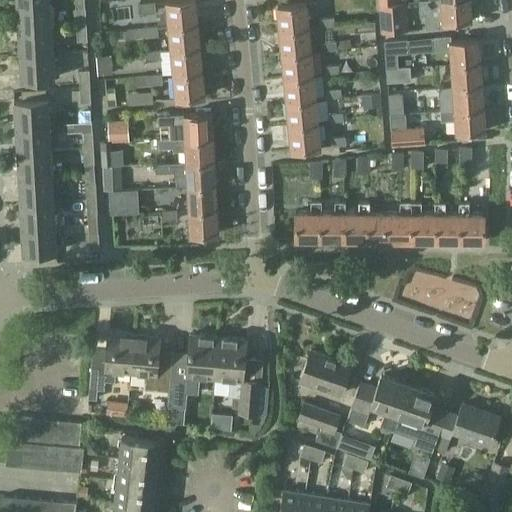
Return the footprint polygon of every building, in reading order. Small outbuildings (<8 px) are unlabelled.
[(170,26),(198,24),(195,0),(185,0),(167,2),(170,26)] [(469,0),(443,0),(441,0),(429,1),(430,11),(442,10),(443,23),(471,21),(469,0)] [(17,27),(52,26),(51,1),(16,3),(17,27)] [(141,14),(156,13),(155,3),(140,4),(141,14)] [(396,4),(379,5),(381,32),(410,31),(406,3),(396,4)] [(281,32),(309,30),(307,4),(279,6),(281,32)] [(77,24),(87,24),(87,12),(76,12),(77,24)] [(319,29),(335,27),(334,17),(318,19),(319,29)] [(87,24),(77,24),(78,39),(88,38),(87,24)] [(172,50),(200,47),(198,24),(170,26),(172,50)] [(19,54),(53,52),(52,26),(17,27),(19,54)] [(370,26),(356,27),(356,34),(371,32),(370,26)] [(125,39),(158,36),(157,27),(124,30),(125,39)] [(283,55),(312,52),(309,30),(281,32),(283,55)] [(452,65),(480,63),(479,39),(450,41),(450,37),(436,38),(437,52),(451,51),(452,65)] [(322,51),(338,50),(337,40),(321,41),(322,51)] [(387,69),(398,68),(397,55),(408,54),(408,41),(386,42),(387,69)] [(174,73),(202,71),(200,47),(172,50),(174,73)] [(144,61),(161,59),(160,51),(143,53),(144,61)] [(53,52),(19,54),(20,80),(55,78),(53,52)] [(286,79),(314,77),(312,52),(283,55),(286,79)] [(324,76),(358,72),(357,62),(323,65),(324,76)] [(453,88),(482,86),(480,63),(452,65),(453,88)] [(411,68),(398,68),(387,69),(387,83),(411,82),(411,68)] [(81,87),(91,86),(90,71),(80,72),(81,87)] [(202,71),(174,73),(176,98),(205,96),(202,71)] [(137,86),(162,84),(161,75),(137,77),(137,86)] [(288,103),(316,100),(314,77),(286,79),(288,103)] [(91,101),(91,86),(81,87),(81,102),(91,101)] [(326,99),(356,97),(355,86),(325,89),(326,99)] [(455,111),(483,109),(482,86),(453,88),(455,111)] [(114,90),(106,90),(107,107),(115,106),(114,90)] [(129,104),(151,103),(150,93),(128,94),(129,104)] [(391,114),(405,113),(403,93),(389,94),(391,114)] [(16,127),(50,125),(49,99),(14,100),(16,127)] [(290,126),(318,123),(316,100),(288,103),(290,126)] [(483,109),(455,111),(457,133),(485,132),(483,109)] [(327,122),(344,121),(343,110),(326,112),(327,122)] [(185,139),(213,138),(212,113),(184,114),(185,139)] [(156,124),(172,124),(172,116),(156,116),(156,124)] [(119,121),(108,121),(109,141),(119,141),(119,121)] [(318,123),(290,126),(292,150),(321,147),(318,123)] [(17,152),(51,150),(50,125),(16,127),(17,152)] [(389,146),(390,146),(421,144),(420,128),(388,131),(389,146)] [(85,148),(95,148),(95,133),(85,133),(85,148)] [(331,146),(347,145),(346,135),(330,136),(331,146)] [(187,163),(215,162),(213,138),(185,139),(157,141),(158,149),(170,148),(170,152),(186,151),(187,163)] [(473,163),(474,146),(460,146),(460,163),(473,163)] [(86,163),(96,162),(95,148),(85,148),(86,163)] [(449,166),(450,148),(436,148),(436,165),(449,166)] [(18,177),(52,175),(51,150),(17,152),(18,177)] [(103,167),(124,166),(123,151),(102,152),(103,167)] [(426,168),(426,151),(412,151),(412,168),(426,168)] [(403,169),(404,152),(390,152),(390,169),(403,169)] [(370,172),(370,155),(357,155),(356,172),(370,172)] [(345,175),(346,158),(332,158),(332,175),(345,175)] [(321,178),(321,161),(308,161),(307,178),(321,178)] [(188,187),(216,186),(215,162),(187,163),(155,165),(156,172),(187,171),(188,187)] [(384,185),(394,187),(397,170),(381,167),(380,177),(386,178),(384,185)] [(87,186),(97,185),(97,173),(87,174),(87,186)] [(19,203),(54,201),(52,175),(18,177),(19,203)] [(123,180),(104,181),(104,190),(123,189),(123,180)] [(189,211),(217,209),(216,186),(188,187),(189,211)] [(125,192),(111,192),(112,215),(113,215),(126,214),(125,192)] [(89,214),(99,213),(98,199),(88,200),(89,214)] [(21,228),(55,226),(54,201),(19,203),(21,228)] [(217,209),(189,211),(191,235),(219,233),(217,209)] [(320,239),(321,210),(297,210),(296,238),(310,239),(310,243),(320,243),(320,239)] [(345,239),(345,211),(321,210),(320,239),(334,239),(334,243),(344,243),(345,239)] [(162,221),(178,220),(178,211),(161,212),(162,221)] [(369,238),(370,211),(345,211),(345,239),(358,239),(358,243),(368,243),(369,239),(369,238)] [(411,239),(411,212),(370,211),(369,238),(411,239)] [(435,240),(435,212),(411,212),(411,239),(411,244),(421,244),(421,240),(435,240)] [(459,240),(459,212),(435,212),(435,240),(435,244),(445,244),(445,240),(459,240)] [(459,212),(459,240),(458,244),(469,244),(468,240),(484,240),(485,213),(459,212)] [(55,226),(21,228),(22,253),(56,252),(55,226)] [(98,233),(90,233),(91,250),(99,250),(98,233)] [(132,373),(135,335),(108,333),(107,345),(93,344),(89,398),(97,399),(98,390),(105,390),(106,381),(115,382),(116,371),(132,373)] [(216,378),(220,336),(191,334),(189,351),(174,350),(171,391),(171,392),(169,407),(186,409),(188,393),(198,393),(199,377),(216,378)] [(171,391),(174,350),(159,349),(160,337),(135,335),(132,373),(146,374),(145,389),(171,391)] [(220,336),(216,378),(229,379),(227,395),(239,396),(238,413),(266,415),(268,388),(262,387),(264,360),(245,358),(247,338),(220,336)] [(340,394),(350,363),(311,349),(300,380),(340,394)] [(391,428),(394,419),(406,383),(381,374),(377,386),(360,380),(347,420),(363,426),(370,405),(384,410),(379,424),(391,428)] [(391,428),(390,430),(417,439),(416,444),(432,450),(433,447),(436,436),(445,410),(429,405),(434,392),(406,383),(394,419),(391,428)] [(123,415),(124,400),(102,399),(101,414),(123,415)] [(341,437),(342,433),(335,431),(341,414),(304,402),(299,418),(320,426),(315,440),(337,447),(341,437)] [(445,410),(436,436),(449,440),(452,432),(489,446),(500,416),(462,403),(458,415),(445,410)] [(196,434),(199,421),(177,415),(174,429),(196,434)] [(30,442),(33,418),(8,416),(7,440),(19,441),(30,442)] [(43,443),(46,419),(33,418),(30,442),(43,443)] [(55,444),(57,420),(46,419),(43,443),(55,444)] [(68,446),(69,421),(57,420),(55,444),(68,446)] [(69,421),(68,446),(80,446),(81,422),(69,421)] [(119,458),(157,463),(159,440),(121,436),(119,458)] [(436,436),(433,447),(445,451),(449,440),(436,436)] [(351,441),(347,451),(371,460),(376,446),(352,437),(351,441)] [(17,465),(19,441),(7,441),(5,464),(17,465)] [(19,441),(17,465),(28,466),(30,442),(19,441)] [(43,443),(30,442),(28,466),(41,467),(43,443)] [(55,444),(43,443),(41,467),(52,468),(55,444)] [(68,446),(55,444),(52,468),(65,470),(68,446)] [(310,459),(314,448),(304,444),(300,455),(310,459)] [(84,447),(68,446),(65,470),(81,471),(84,447)] [(314,448),(310,459),(320,463),(325,452),(314,448)] [(352,468),(357,457),(347,453),(342,464),(352,468)] [(357,457),(352,468),(363,472),(367,461),(357,457)] [(154,484),(157,463),(119,458),(117,480),(154,484)] [(396,489),(400,478),(390,474),(386,485),(396,489)] [(495,502),(502,482),(487,477),(481,497),(495,502)] [(400,478),(396,489),(406,493),(410,482),(400,478)] [(152,505),(154,484),(117,480),(114,501),(152,505)] [(302,511),(306,493),(273,488),(271,501),(280,503),(279,511),(302,511)] [(324,511),(327,496),(306,493),(302,511),(324,511)] [(13,511),(14,497),(2,495),(0,511),(13,511)] [(346,511),(348,500),(327,496),(324,511),(346,511)] [(26,511),(27,498),(15,497),(13,511),(26,511)] [(39,511),(40,499),(28,498),(26,511),(39,511)] [(49,511),(51,500),(40,499),(39,511),(49,511)] [(61,511),(63,501),(51,500),(49,511),(61,511)] [(368,511),(370,503),(348,500),(346,511),(368,511)] [(75,511),(76,502),(64,501),(62,511),(75,511)] [(151,511),(152,505),(114,501),(113,511),(151,511)]
